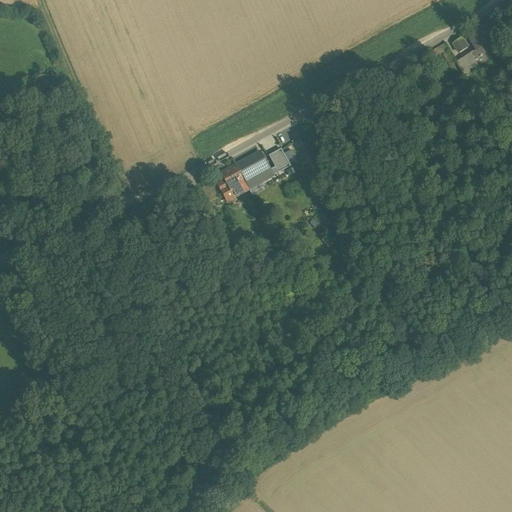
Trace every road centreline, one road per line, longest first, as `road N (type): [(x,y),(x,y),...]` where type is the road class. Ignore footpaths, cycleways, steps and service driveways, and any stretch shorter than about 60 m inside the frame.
road 1 (unclassified): [(511,1),(125,208),(0,264)]
road 2 (track): [(266,511),(236,482),(181,396),(125,208)]
road 3 (track): [(40,0),(125,208)]
